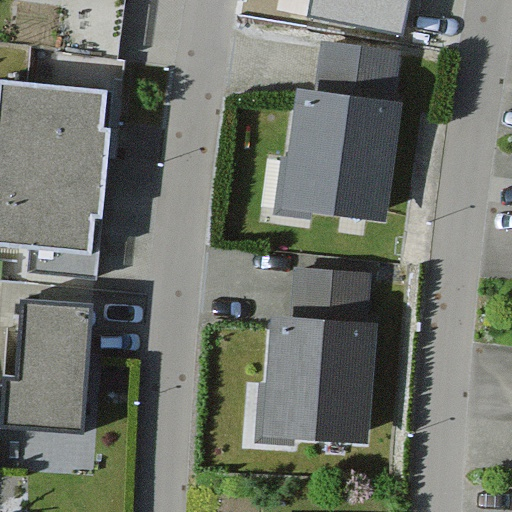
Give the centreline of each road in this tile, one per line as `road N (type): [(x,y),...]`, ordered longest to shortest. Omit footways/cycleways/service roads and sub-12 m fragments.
road 1 (residential): [(217,0),(183,199),(161,511)]
road 2 (residential): [(437,511),(442,372),(485,0)]
